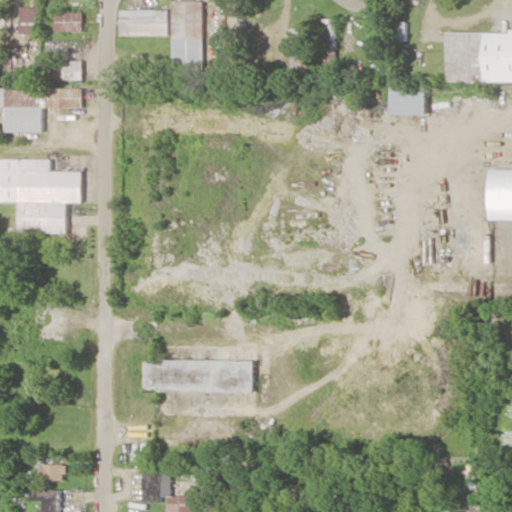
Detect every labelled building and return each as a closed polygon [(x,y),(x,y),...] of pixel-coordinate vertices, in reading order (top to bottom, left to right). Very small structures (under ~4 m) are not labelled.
[(205,0),(175,0),(174,0),(174,66),(205,67),(205,0)] [(41,6),(22,6),(22,33),(41,33),(41,6)] [(122,9),(122,35),(171,35),(171,9),(122,9)] [(57,31),(85,30),(85,11),(57,12),(57,31)] [(337,17),(325,18),(326,48),(339,48),(337,17)] [(400,39),(407,39),(408,24),(400,24),(400,39)] [(310,41),(310,27),(292,28),(292,41),(310,41)] [(449,81),(511,81),(511,30),(449,30),(449,81)] [(293,67),(305,68),(306,52),(294,51),(293,67)] [(84,79),(84,60),(58,60),(57,79),(84,79)] [(429,114),(429,85),(393,84),(393,113),(429,114)] [(9,131),(46,131),(46,107),(85,107),(85,87),(0,87),(0,105),(9,106),(9,131)] [(85,170),(54,170),(54,158),(0,157),(0,200),(23,201),(23,233),(70,232),(70,201),(85,201),(85,170)] [(511,168),(492,169),(493,219),(511,218),(511,168)] [(257,391),(257,360),(162,358),(162,362),(148,362),(148,390),(257,391)] [(43,479),(69,479),(68,463),(43,464),(43,479)] [(170,511),(195,511),(196,495),(174,495),(174,464),(145,464),(145,499),(171,499),(170,511)] [(64,511),(64,488),(30,488),(30,499),(46,500),(45,511),(64,511)]
